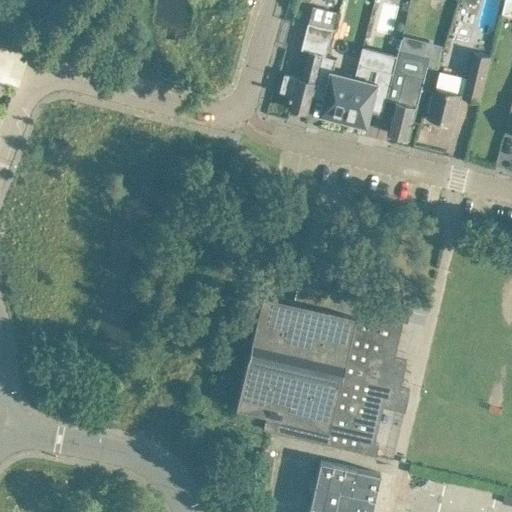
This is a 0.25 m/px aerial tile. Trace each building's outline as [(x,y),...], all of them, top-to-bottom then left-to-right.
[(381,14),(382,0),(366,0),(366,13),(381,14)] [(285,76),(281,91),(291,94),(290,97),(293,97),(291,107),(308,112),(309,112),(316,86),(322,62),(324,54),(327,55),(333,30),(309,24),(303,50),(309,52),(303,77),(300,77),(286,74),(285,76)] [(391,33),(389,47),(402,48),(403,35),(391,33)] [(409,138),(428,61),(435,63),(438,51),(404,42),(401,54),(398,53),(393,72),(393,73),(394,73),(410,77),(404,98),(396,96),(388,133),(409,138)] [(480,101),(491,55),(475,51),(468,79),(440,72),(429,117),(455,124),(461,95),(464,96),(463,97),(480,101)] [(322,62),(316,86),(328,89),(322,112),(327,114),(326,117),(339,120),(340,117),(345,118),(356,75),(334,70),(337,57),(327,55),(324,54),(322,62)] [(356,75),(345,118),(350,120),(350,123),(363,126),(363,123),(368,124),(374,101),(386,104),(387,98),(394,73),(393,73),(393,72),(359,63),(356,75)] [(409,311),(296,284),(293,300),(261,293),(235,406),(266,413),(263,429),(375,455),(378,443),(374,442),(382,406),(404,412),(406,402),(396,399),(398,393),(400,393),(401,392),(398,392),(405,360),(393,358),(402,321),(406,322),(409,311)] [(370,511),(380,473),(320,459),(308,508),(307,511),(370,511)]
